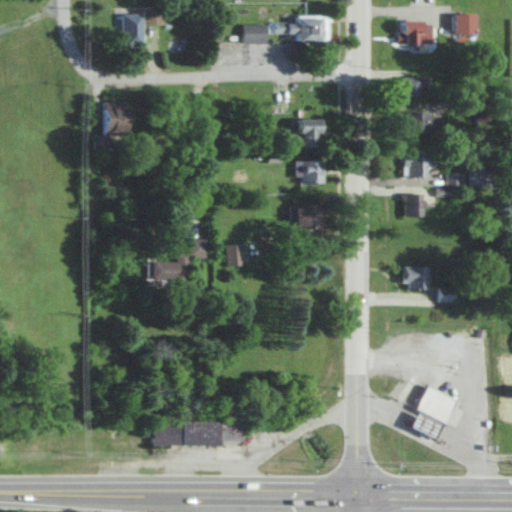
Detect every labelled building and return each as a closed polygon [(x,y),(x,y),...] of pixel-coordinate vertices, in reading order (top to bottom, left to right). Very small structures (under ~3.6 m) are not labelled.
[(155,23),(155,12),(112,12),(112,46),(134,45),(134,23),(155,23)] [(282,40),(309,40),(309,15),(282,15),(282,20),(265,20),(265,33),(282,33),(282,40)] [(422,45),(422,20),(387,20),(387,45),(422,45)] [(233,43),(259,43),(259,23),(233,23),(233,43)] [(419,76),(390,76),(390,95),(419,95),(419,76)] [(113,135),(113,102),(87,102),(87,135),(113,135)] [(385,111),(385,131),(419,131),(419,111),(385,111)] [(285,118),(285,145),(308,145),(308,118),(285,118)] [(392,176),(417,176),(417,151),(392,151),(392,176)] [(315,183),(315,158),(286,158),(286,183),(315,183)] [(455,184),(454,172),(441,172),(441,184),(455,184)] [(414,191),(393,191),(393,214),(414,214),(414,191)] [(281,227),(310,227),(310,203),(281,203),(281,227)] [(195,256),(195,237),(176,237),(175,250),(164,249),(164,260),(140,260),(139,280),(178,282),(178,256),(195,256)] [(219,263),(231,263),(231,243),(219,243),(219,263)] [(393,287),(422,287),(422,265),(393,265),(393,287)] [(434,422),(404,406),(416,382),(446,398),(434,422)] [(422,437),(430,421),(405,409),(397,424),(422,437)] [(212,444),(212,439),(236,439),(236,420),(143,419),(143,444),(212,444)]
